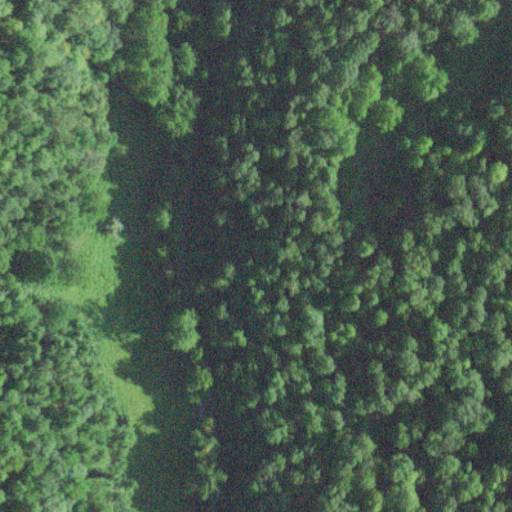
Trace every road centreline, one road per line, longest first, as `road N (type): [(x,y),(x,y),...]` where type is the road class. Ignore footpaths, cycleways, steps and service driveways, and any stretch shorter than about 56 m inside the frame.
road 1 (track): [(232,511),(237,476),(185,197),(171,0)]
road 2 (track): [(508,0),(389,127),(360,166),(357,202)]
